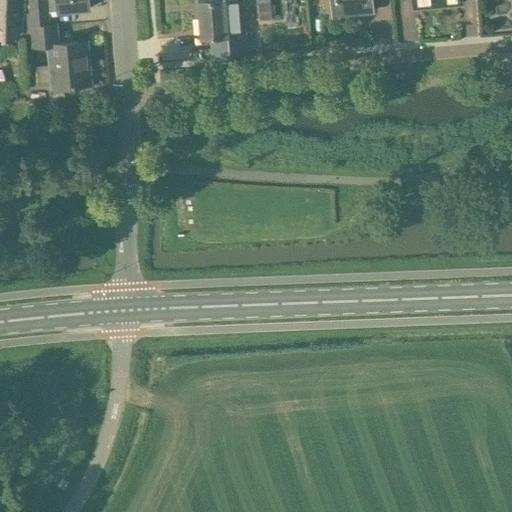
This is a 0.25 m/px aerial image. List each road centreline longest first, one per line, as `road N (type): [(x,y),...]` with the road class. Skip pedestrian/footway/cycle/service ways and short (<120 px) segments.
road 1 (residential): [(126,92),(511,46)]
road 2 (primary): [(124,317),(511,298)]
road 3 (tertiary): [(124,317),(126,92)]
road 4 (unclassified): [(68,511),(114,414),(124,317)]
road 5 (primary): [(0,326),(124,317)]
